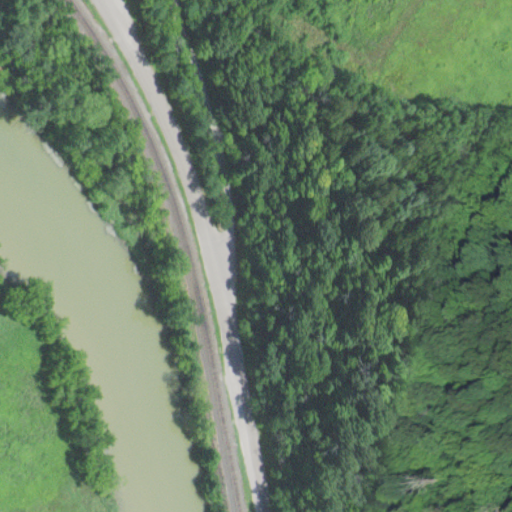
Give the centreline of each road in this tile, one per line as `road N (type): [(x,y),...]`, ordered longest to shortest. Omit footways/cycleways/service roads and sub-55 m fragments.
road 1 (residential): [(262,511),(193,197),(168,129),(99,0)]
road 2 (residential): [(219,299),(232,254),(230,194),(174,0)]
